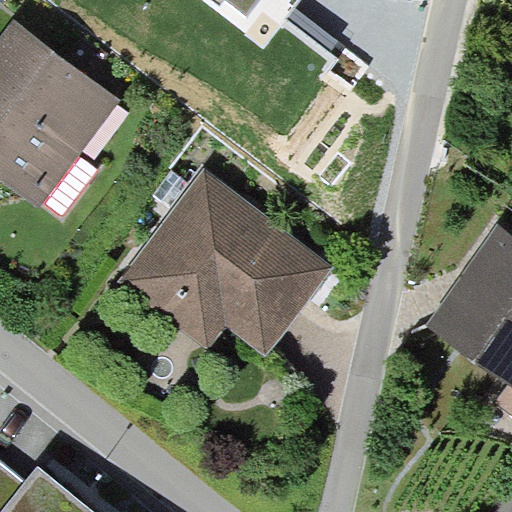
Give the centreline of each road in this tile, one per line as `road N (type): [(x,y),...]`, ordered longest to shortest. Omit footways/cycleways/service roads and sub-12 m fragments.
road 1 (residential): [(333,511),(446,0)]
road 2 (residential): [(0,338),(212,511)]
